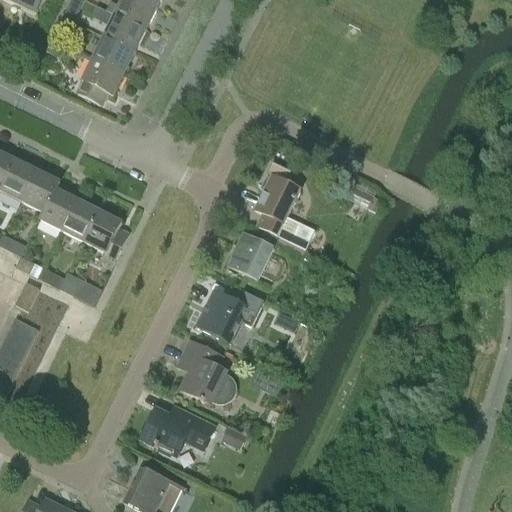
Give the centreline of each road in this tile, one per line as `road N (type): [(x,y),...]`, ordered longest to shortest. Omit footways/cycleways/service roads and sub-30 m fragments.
road 1 (residential): [(0,441),(61,471),(84,474),(95,457),(214,208),(207,187),(154,163)]
road 2 (residential): [(154,163),(231,0)]
road 3 (residential): [(154,163),(0,89)]
